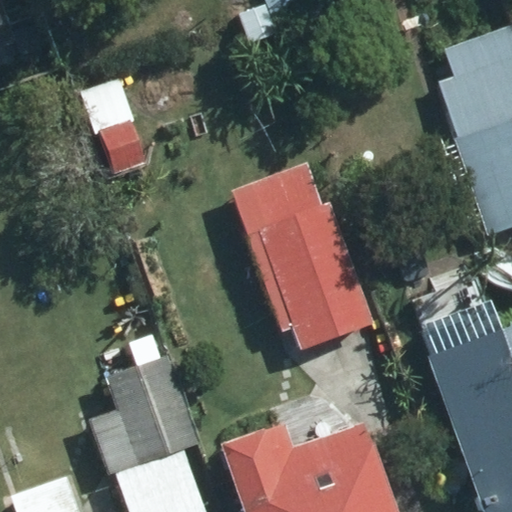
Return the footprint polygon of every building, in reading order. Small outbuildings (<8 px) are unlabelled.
[(0,0),(0,57),(28,47),(10,0),(0,0)] [(447,81),(434,87),(481,242),(511,232),(511,32),(511,29),(438,52),(447,81)] [(126,163),(117,127),(84,135),(94,172),(126,163)] [(258,233),(252,236),(294,357),(367,331),(324,211),(316,214),(301,169),(244,190),(258,233)] [(448,360),(420,368),(469,511),(511,511),(511,336),(488,344),(483,329),(442,343),(448,360)] [(194,451),(167,371),(103,393),(111,417),(83,427),(103,482),(110,480),(120,511),(196,511),(177,457),(194,451)] [(277,432),(211,455),(231,511),(384,511),(356,432),(340,437),(337,427),(282,446),(277,432)] [(67,511),(60,490),(3,511),(67,511)]
